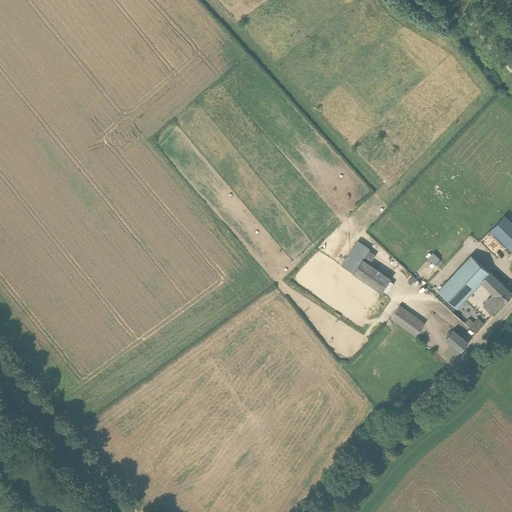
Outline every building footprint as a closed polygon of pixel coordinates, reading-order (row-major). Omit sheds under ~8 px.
[(511,223),(504,215),(490,230),(511,251),(511,223)] [(358,240),(341,265),(382,292),(392,277),(371,263),(378,253),(358,240)] [(495,293),(484,305),(493,314),(511,294),(479,264),(470,274),(479,282),(481,281),(495,293)] [(415,279),(411,275),(406,281),(410,285),(415,279)] [(415,336),(423,324),(398,307),(390,318),(415,336)] [(461,351),(468,342),(453,330),(446,338),(461,351)]
